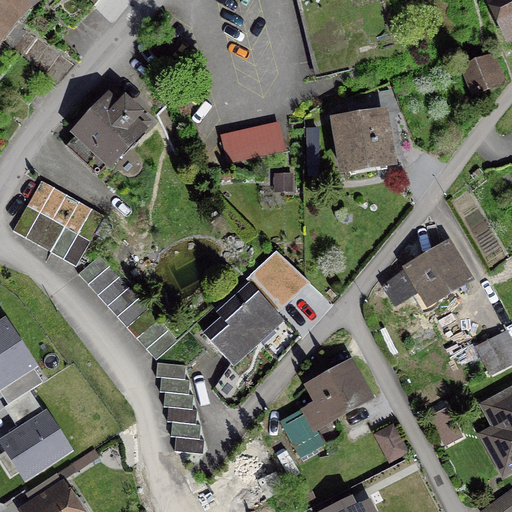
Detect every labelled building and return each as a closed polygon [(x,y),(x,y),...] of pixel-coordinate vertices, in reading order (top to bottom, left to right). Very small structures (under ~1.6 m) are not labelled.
[(5,0),(0,0),(0,40),(20,14),(5,0)] [(5,0),(20,14),(26,2),(24,0),(5,0)] [(86,0),(55,0),(50,5),(73,28),(94,8),(86,0)] [(300,0),(318,72),(350,65),(333,0),(300,0)] [(511,0),(493,0),(510,34),(511,33),(511,0)] [(496,59),(469,69),(478,94),(506,84),(496,59)] [(117,99),(67,146),(96,176),(145,129),(117,99)] [(383,117),(337,124),(345,170),(391,163),(383,117)] [(229,162),(285,150),(279,124),(223,136),(229,162)] [(13,231),(76,266),(104,216),(72,198),(41,181),(13,231)] [(450,251),(384,284),(394,302),(414,292),(422,307),(467,284),(450,251)] [(174,341),(100,256),(81,273),(154,358),(174,341)] [(284,324),(255,293),(210,335),(239,366),(284,324)] [(0,386),(32,366),(5,324),(0,326),(0,386)] [(511,361),(511,351),(502,334),(475,349),(489,374),(511,361)] [(187,366),(157,363),(175,451),(204,454),(187,366)] [(295,423),(306,446),(382,409),(361,368),(319,388),(328,407),(295,423)] [(29,391),(4,407),(20,432),(3,443),(25,477),(67,450),(29,391)] [(511,402),(491,414),(506,439),(487,450),(499,472),(511,464),(511,402)] [(411,454),(396,427),(380,437),(395,463),(411,454)] [(89,511),(70,486),(34,511),(89,511)] [(511,511),(511,494),(490,511),(511,511)]
